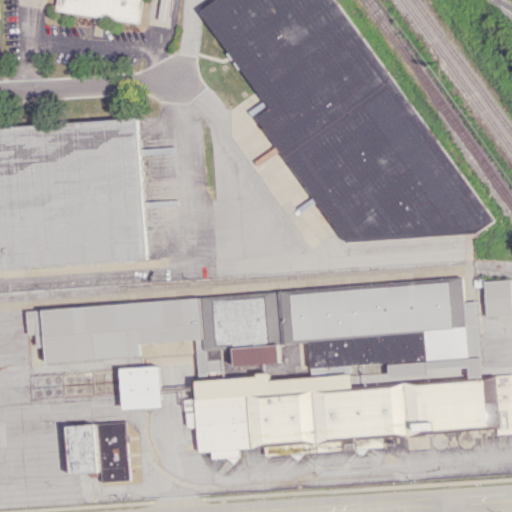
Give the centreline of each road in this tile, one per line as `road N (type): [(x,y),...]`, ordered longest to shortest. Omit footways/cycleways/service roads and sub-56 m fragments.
road 1 (residential): [(0,91),(177,79)]
road 2 (tertiary): [(316,511),(453,500)]
